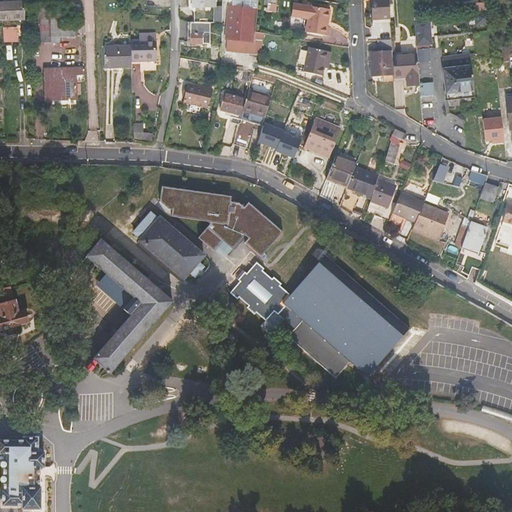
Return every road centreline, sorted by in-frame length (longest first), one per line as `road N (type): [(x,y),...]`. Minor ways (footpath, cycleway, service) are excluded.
road 1 (residential): [(511,314),(267,178),(156,157)]
road 2 (residential): [(511,176),(451,153),(363,102),(355,0)]
road 3 (residential): [(175,0),(173,81),(156,157)]
road 4 (residential): [(156,157),(0,152)]
